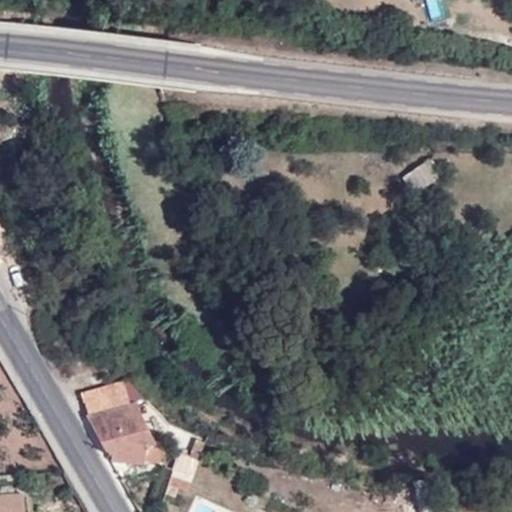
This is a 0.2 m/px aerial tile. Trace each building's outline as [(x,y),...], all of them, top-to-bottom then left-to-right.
[(270,155),(279,155),(290,150),(282,134),(264,143),(270,155)] [(435,159),(405,180),(415,196),(445,175),(435,159)] [(276,233),(261,245),(275,259),(290,246),(276,233)] [(101,412),(87,416),(84,417),(109,461),(141,465),(142,460),(155,462),(157,463),(159,443),(160,434),(151,437),(133,403),(129,404),(122,381),(80,392),(83,404),(97,399),(101,412)] [(83,404),(87,416),(101,412),(97,399),(83,404)] [(188,456),(197,458),(203,444),(194,440),(188,456)] [(0,511),(23,511),(23,496),(0,497),(0,511)]
